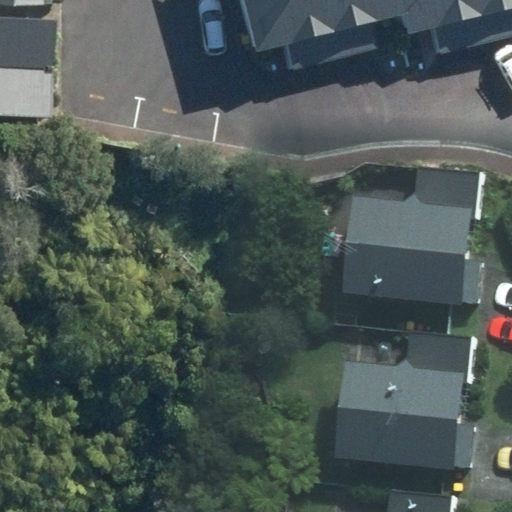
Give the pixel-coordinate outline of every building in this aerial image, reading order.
[(511,0),(236,0),(249,57),(400,23),(404,40),(511,15),(511,0)] [(53,23),(0,20),(0,119),(48,122),(53,23)] [(422,176),(420,202),(365,198),(359,298),(477,305),(482,221),(485,180),(422,176)] [(473,469),(473,378),(476,339),(414,334),(411,374),(363,370),(356,461),(473,469)] [(461,511),(463,499),(394,492),(392,511),(461,511)]
